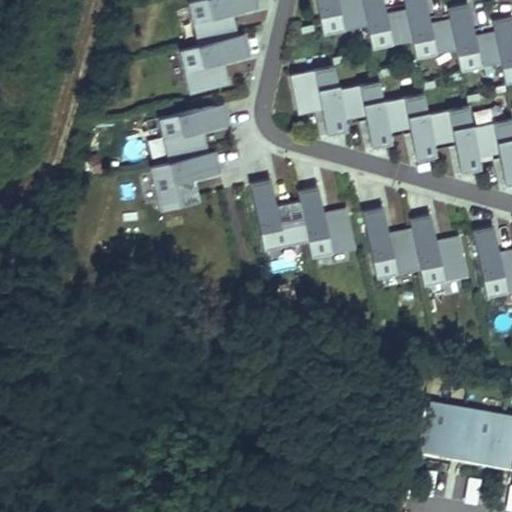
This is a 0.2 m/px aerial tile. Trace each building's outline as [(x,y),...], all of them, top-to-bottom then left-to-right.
[(253,0),(199,0),(185,3),(196,47),(176,52),(187,95),(225,86),(219,63),(247,56),(242,36),(235,37),(230,14),(256,8),(253,0)] [(311,0),(319,36),(365,27),(359,0),(311,0)] [(380,0),(359,0),(365,27),(371,53),(412,44),(404,10),(384,14),(380,0)] [(423,0),(401,0),(404,10),(412,44),(415,61),(454,53),(446,18),(428,22),(423,0)] [(465,5),(445,10),(446,18),(453,50),(454,53),(459,76),(500,67),(492,32),(472,37),(465,5)] [(511,21),(511,17),(490,22),(505,88),(511,86),(511,21)] [(331,67),(287,76),(295,117),(320,111),(325,136),(345,132),(344,127),(336,88),(331,67)] [(376,79),(336,88),(344,127),(365,123),(370,149),(390,145),(389,139),(380,100),(376,79)] [(421,91),(380,100),(389,139),(409,134),(415,161),(435,156),(421,91)] [(221,104),(156,119),(166,163),(146,167),(157,211),(195,202),(190,178),(217,172),(213,151),(205,153),(200,130),(226,123),(221,104)] [(465,104),(424,113),(433,152),(453,148),(459,174),(479,170),(478,165),(469,125),(465,104)] [(511,129),(509,117),(469,125),(478,165),(498,160),(503,186),(511,184),(511,129)] [(267,179),(246,183),(259,250),(304,242),(296,201),(272,206),(267,179)] [(322,209),(338,208),(336,183),(319,184),(322,209)] [(315,187),(294,191),(307,258),(352,250),(344,209),(321,214),(315,187)] [(380,208),(359,212),(372,280),(417,271),(409,231),(385,235),(380,208)] [(429,216),(408,220),(421,287),(466,279),(458,238),(434,243),(429,216)] [(490,225),(469,229),(482,297),(511,291),(511,249),(495,252),(490,225)] [(463,459),(471,411),(431,404),(423,452),(463,459)] [(502,466),(510,418),(471,411),(463,459),(502,466)] [(511,467),(511,418),(510,418),(502,466),(511,467)]
